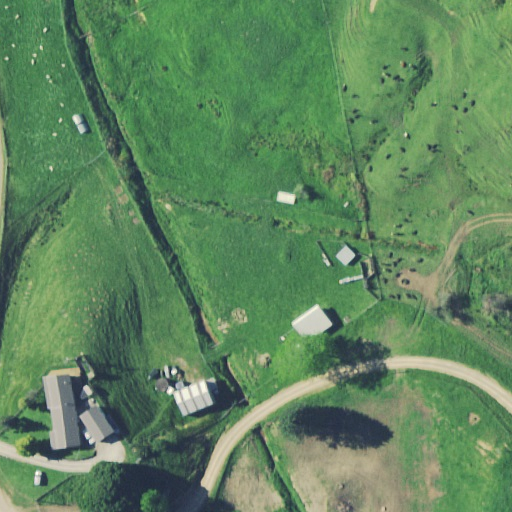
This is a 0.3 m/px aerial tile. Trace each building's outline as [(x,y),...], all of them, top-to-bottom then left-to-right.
[(358,256),(350,247),(340,256),(348,265),(358,256)] [(335,324),(322,305),(296,323),(309,342),(335,324)] [(84,446),(76,375),(51,378),(55,409),(58,409),(60,431),(56,431),(58,449),(84,446)] [(218,404),(209,381),(177,393),(186,416),(218,404)] [(119,433),(103,407),(85,417),(102,443),(119,433)]
